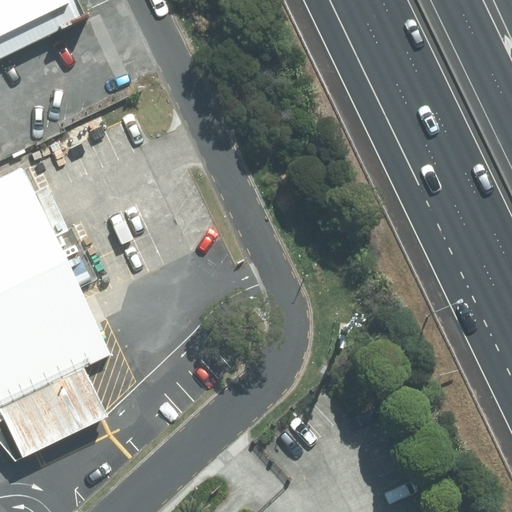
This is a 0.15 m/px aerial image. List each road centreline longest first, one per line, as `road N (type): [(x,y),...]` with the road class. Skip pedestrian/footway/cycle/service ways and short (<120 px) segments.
road 1 (unclassified): [(140,0),(274,264),(293,327),(280,372),(124,511)]
road 2 (motorway): [(511,269),(382,0)]
road 3 (motorway): [(456,0),(511,114)]
